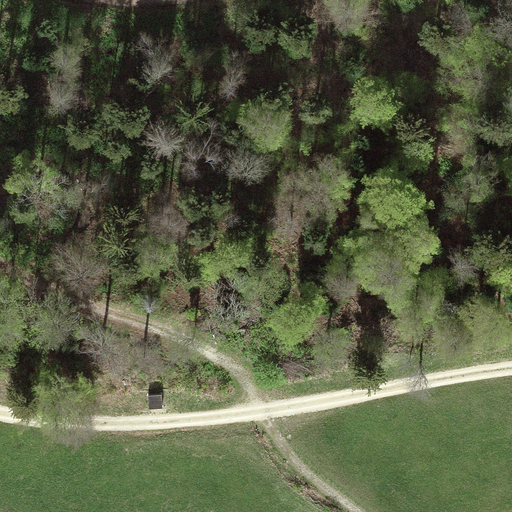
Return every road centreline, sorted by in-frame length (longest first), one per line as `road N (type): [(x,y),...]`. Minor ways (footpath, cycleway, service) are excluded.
road 1 (track): [(0,264),(223,361),(244,378),(259,411)]
road 2 (track): [(259,411),(75,423),(0,415)]
road 3 (track): [(259,411),(511,367)]
road 4 (track): [(259,411),(296,472),(353,511)]
